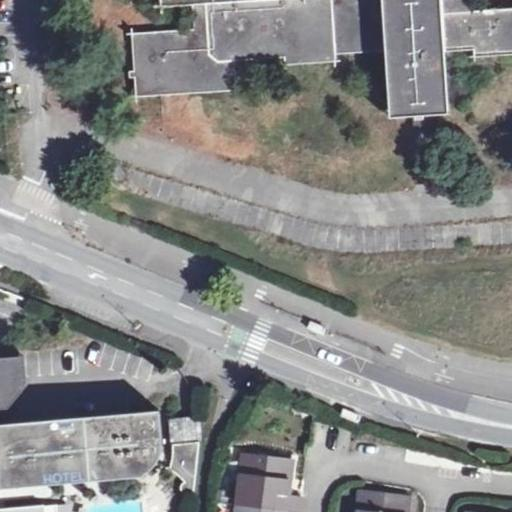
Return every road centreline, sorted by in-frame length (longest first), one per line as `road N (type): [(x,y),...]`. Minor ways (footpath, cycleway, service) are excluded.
road 1 (secondary): [(511,413),(406,380),(0,216)]
road 2 (secondary): [(0,250),(408,413),(511,431)]
